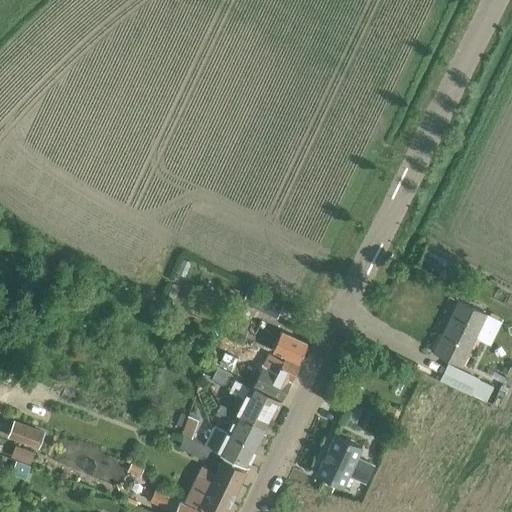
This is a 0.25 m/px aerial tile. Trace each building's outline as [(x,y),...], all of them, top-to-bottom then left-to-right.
[(242,302),(277,318),(283,305),(248,289),(242,302)] [(434,351),(462,365),(487,315),(459,301),(434,351)] [(285,355),(298,361),(307,343),(307,342),(282,330),(281,331),(272,327),(268,336),(277,340),(273,350),(285,355)] [(218,365),(231,370),(237,357),(225,351),(218,365)] [(298,361),(285,355),(283,359),(269,352),(253,385),(281,399),(300,362),(298,361)] [(438,377),(467,392),(475,377),(446,362),(438,377)] [(185,409),(199,415),(215,380),(201,374),(185,409)] [(281,399),(253,385),(250,383),(249,386),(235,379),(229,389),(243,396),(235,411),(267,427),(281,399)] [(267,427),(235,411),(235,412),(219,404),(215,413),(231,421),(227,430),(257,445),(267,427)] [(386,421),(394,424),(400,409),(393,406),(386,421)] [(182,432),(191,437),(198,419),(188,415),(183,427),(182,432)] [(352,440),(358,424),(347,420),(341,437),(352,440)] [(380,420),(374,433),(388,440),(394,426),(380,420)] [(8,435),(38,446),(43,432),(14,421),(8,435)] [(257,445),(227,430),(226,431),(213,425),(205,443),(248,464),(257,445)] [(191,437),(182,432),(183,427),(181,432),(184,433),(179,447),(201,458),(206,446),(191,437)] [(318,489),(331,493),(334,487),(332,485),(334,481),(343,485),(348,474),(365,482),(373,464),(357,456),(362,447),(336,434),(317,472),(324,476),(318,489)] [(147,448),(132,447),(132,473),(147,473),(147,448)] [(205,496),(227,508),(245,469),(223,458),(216,472),(201,465),(185,502),(199,508),(205,496)] [(25,479),(30,466),(16,460),(11,473),(25,479)] [(199,508),(185,502),(156,490),(151,500),(174,510),(173,511),(224,511),(227,508),(205,496),(199,508)] [(131,511),(104,499),(99,508),(107,511),(131,511)]
